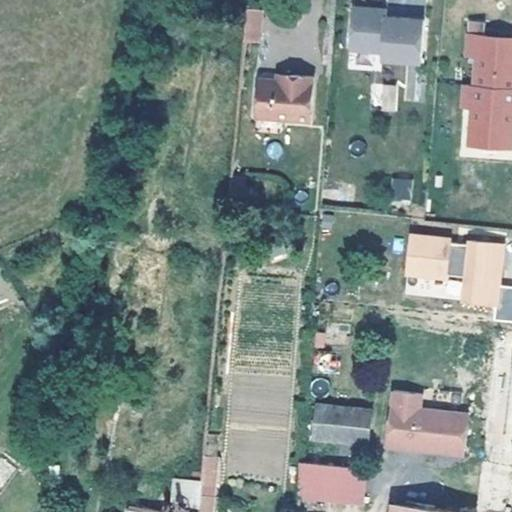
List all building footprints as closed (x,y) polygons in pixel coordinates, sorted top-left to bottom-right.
[(390,4),(357,2),(353,43),(386,46),(385,53),(424,57),(428,15),(389,11),(390,4)] [(262,42),(263,9),(244,8),(244,42),(262,42)] [(472,17),(471,32),(485,34),(487,18),(472,17)] [(511,36),(485,34),(471,32),(469,49),(479,51),(476,81),(466,81),(463,101),(473,102),(469,139),(509,144),(511,118),(511,36)] [(282,72),(263,70),(259,109),(313,114),(318,70),(295,68),(294,74),(282,72)] [(404,100),(413,101),(416,69),(408,68),(404,100)] [(398,111),(397,84),(371,84),(371,112),(398,111)] [(391,178),(392,200),(412,200),(412,178),(391,178)] [(233,236),(240,248),(256,238),(248,226),(233,236)] [(453,235),(414,230),(409,269),(448,274),(448,271),(467,273),(464,298),(498,302),(506,242),(472,237),(472,241),(453,238),(453,235)] [(392,432),(398,440),(466,450),(472,409),(424,403),(426,388),(398,384),(392,432)] [(322,399),(318,432),(370,438),(375,405),(322,399)] [(222,454),(204,453),(203,490),(202,509),(201,511),(219,511),(220,496),(222,454)] [(371,464),(305,455),(304,490),(367,497),(371,464)] [(0,488),(1,489),(16,468),(1,457),(0,457),(0,488)] [(399,491),(396,511),(479,511),(481,502),(399,491)] [(151,511),(153,504),(135,501),(133,511),(151,511)]
